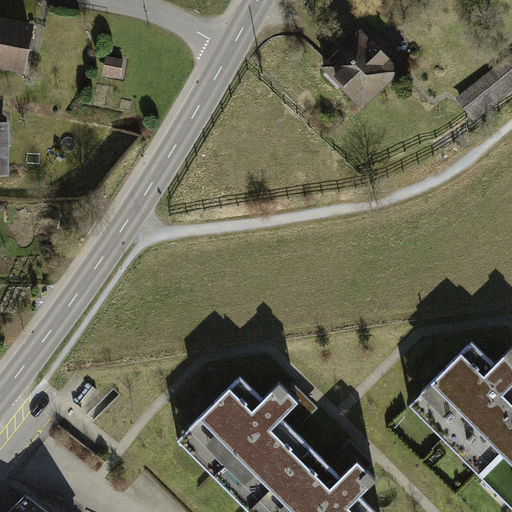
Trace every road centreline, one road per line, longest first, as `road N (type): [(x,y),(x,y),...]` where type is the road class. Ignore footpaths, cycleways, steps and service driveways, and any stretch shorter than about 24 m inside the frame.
road 1 (secondary): [(232,51),(125,228),(0,399)]
road 2 (track): [(125,228),(170,235),(377,203),(425,183),(511,120)]
road 3 (residential): [(232,51),(192,27),(108,0)]
